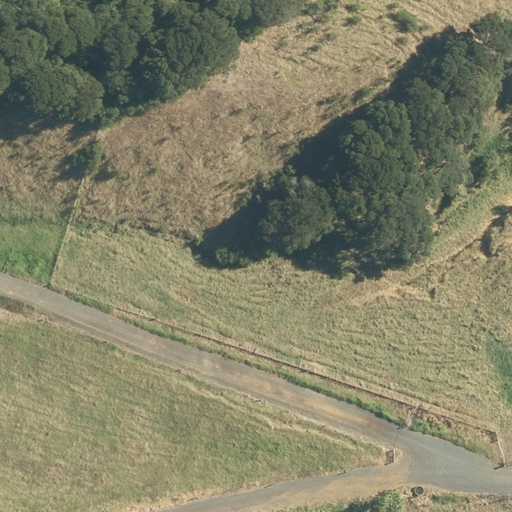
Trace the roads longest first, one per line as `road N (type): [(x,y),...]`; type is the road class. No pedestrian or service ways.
road 1 (track): [(0,294),(485,455),(511,453)]
road 2 (track): [(127,511),(485,455)]
